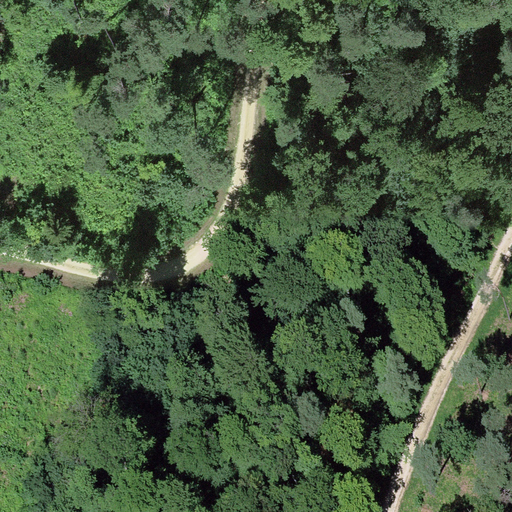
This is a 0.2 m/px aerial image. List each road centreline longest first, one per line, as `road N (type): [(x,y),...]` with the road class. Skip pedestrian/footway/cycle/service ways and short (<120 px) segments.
road 1 (track): [(260,0),(242,172),(224,227),(203,249),(177,266),(115,273),(0,245)]
road 2 (track): [(511,235),(429,394),(386,511)]
